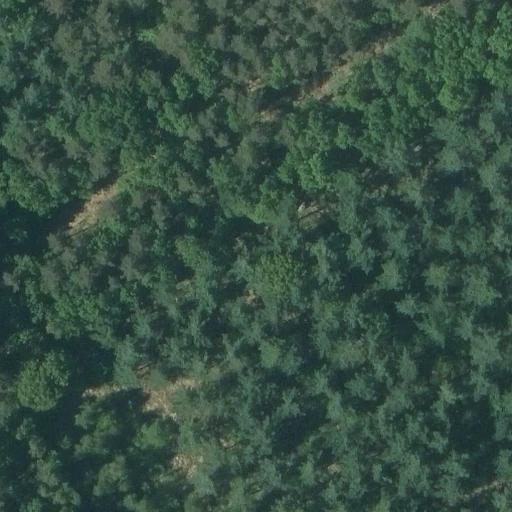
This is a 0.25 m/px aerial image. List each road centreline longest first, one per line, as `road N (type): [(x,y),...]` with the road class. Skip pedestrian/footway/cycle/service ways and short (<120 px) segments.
road 1 (track): [(0,381),(60,354),(151,293),(511,90)]
road 2 (track): [(278,0),(0,155)]
